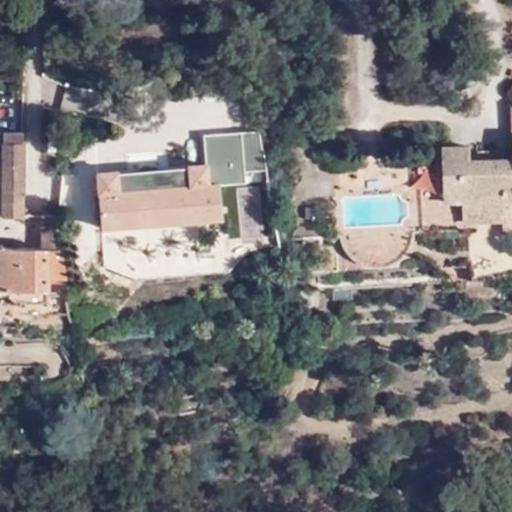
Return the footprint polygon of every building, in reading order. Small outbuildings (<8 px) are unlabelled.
[(28,60),(0,60),(0,64),(1,71),(27,72),(28,60)] [(26,139),(26,128),(6,127),(6,138),(26,139)] [(248,182),(238,131),(204,134),(206,163),(209,163),(211,182),(223,181),(223,184),(248,182)] [(24,212),(26,139),(6,138),(6,161),(4,212),(24,212)] [(511,201),(511,159),(472,160),(471,147),(444,148),(445,201),(464,200),(464,220),(504,219),(504,202),(511,201)] [(211,182),(209,163),(206,163),(98,172),(103,229),(225,219),(223,184),(223,181),(211,182)] [(300,199),(317,202),(321,186),(303,183),(300,199)] [(49,276),(69,275),(61,214),(46,213),(36,213),(45,221),(46,244),(0,242),(0,283),(9,284),(10,291),(21,299),(20,286),(49,286),(49,276)] [(49,300),(49,286),(20,286),(21,299),(49,300)]
